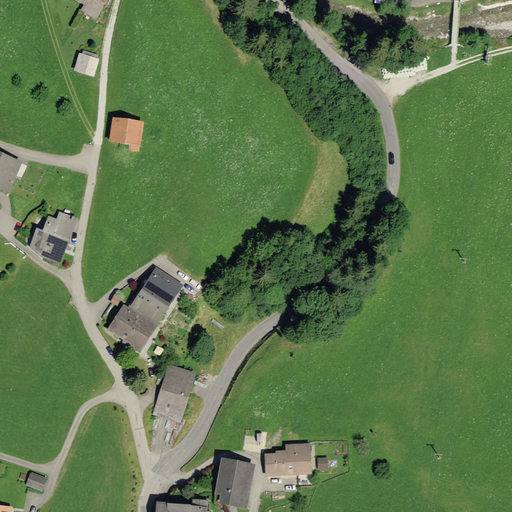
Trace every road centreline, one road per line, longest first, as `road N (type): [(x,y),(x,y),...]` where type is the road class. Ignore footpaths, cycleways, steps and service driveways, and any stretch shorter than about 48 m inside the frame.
road 1 (residential): [(277,0),(379,97),(393,179),(345,268),(246,344),(160,475),(146,511)]
road 2 (track): [(117,0),(75,285),(129,400),(145,462),(160,475)]
road 3 (track): [(0,456),(52,469),(85,407),(124,393)]
